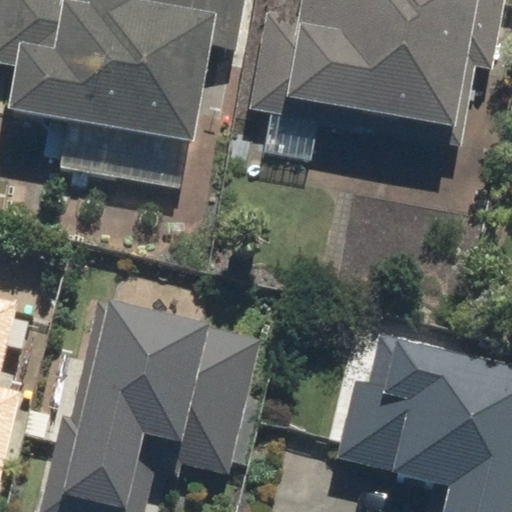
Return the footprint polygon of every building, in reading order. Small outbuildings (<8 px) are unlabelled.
[(207,206),(241,0),(132,0),(132,2),(118,0),(0,0),(0,138),(55,147),(49,180),(207,206)] [(254,22),(238,121),(456,156),(468,77),(483,79),(496,0),(293,0),(289,28),(254,22)] [(483,183),(343,161),(323,283),(463,305),(483,183)] [(75,310),(29,511),(146,511),(155,475),(224,490),(255,350),(75,310)] [(0,455),(13,402),(0,398),(0,346),(8,314),(0,312),(0,455)] [(422,511),(511,511),(511,377),(368,343),(355,396),(342,393),(323,474),(377,487),(374,498),(423,509),(422,511)]
